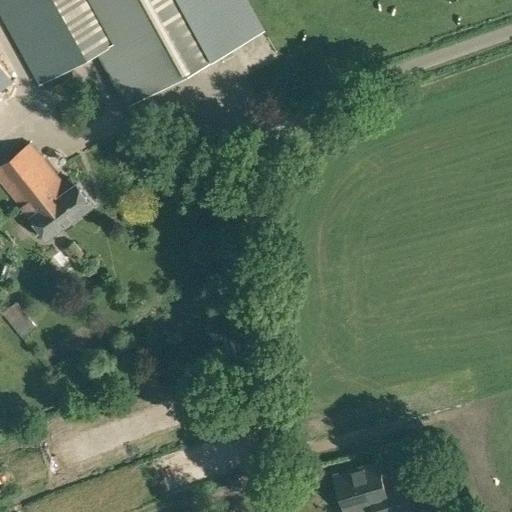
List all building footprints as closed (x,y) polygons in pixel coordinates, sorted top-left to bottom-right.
[(0,0),(0,13),(39,85),(97,53),(126,107),(265,30),(248,0),(0,0)] [(0,66),(0,87),(10,80),(0,66)] [(66,183),(30,141),(0,164),(0,179),(30,217),(31,216),(47,239),(93,205),(76,183),(74,184),(71,179),(66,183)] [(16,301),(3,311),(14,324),(24,337),(37,326),(16,301)] [(100,431),(36,471),(50,494),(114,454),(100,431)] [(386,493),(377,463),(334,476),(345,511),(349,511),(383,502),(385,511),(398,511),(411,508),(405,487),(386,493)]
